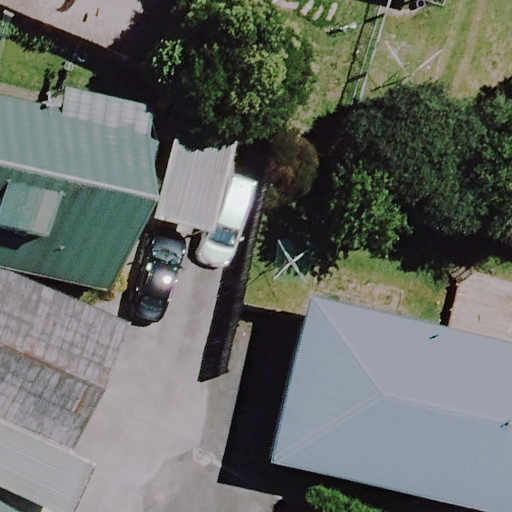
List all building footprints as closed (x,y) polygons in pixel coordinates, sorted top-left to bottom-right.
[(418,0),(372,0),(414,13),(418,0)] [(0,283),(96,306),(138,126),(1,94),(0,97),(0,283)] [(217,128),(166,117),(134,261),(185,272),(217,128)] [(0,511),(47,511),(64,456),(120,331),(0,291),(0,511)] [(511,511),(511,371),(285,316),(247,475),(399,511),(511,511)]
